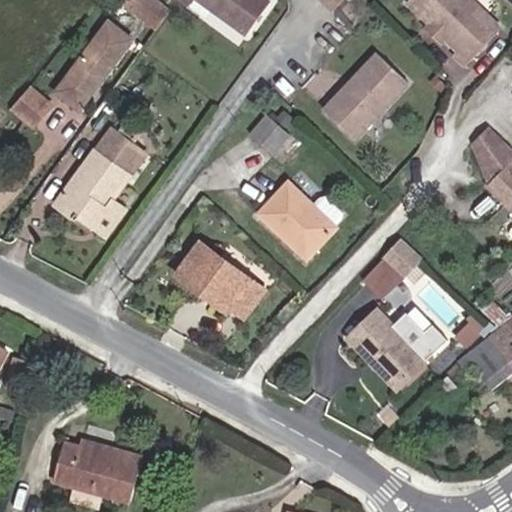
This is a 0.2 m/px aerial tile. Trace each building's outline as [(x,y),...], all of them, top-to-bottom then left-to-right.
[(186,0),(187,0),(186,0),(197,0),(244,32),(267,1),(265,0),(186,0)] [(315,0),(330,13),(341,0),(315,0)] [(468,0),(402,0),(422,18),(433,28),(442,36),(454,47),(450,52),(462,62),(495,25),(468,0)] [(155,30),(167,13),(154,3),(142,20),(155,30)] [(422,18),(418,22),(438,40),(442,36),(433,28),(422,18)] [(103,28),(66,76),(90,93),(126,44),(103,28)] [(374,51),(321,109),(353,138),(406,80),(374,51)] [(90,93),(66,76),(58,87),(81,104),(90,93)] [(32,122),(49,101),(28,85),(12,106),(32,122)] [(287,134),(264,114),(248,133),(272,153),(287,134)] [(125,120),(117,131),(132,143),(140,132),(125,120)] [(511,211),(511,152),(487,125),(471,141),(488,176),(482,182),(511,211)] [(132,143),(117,131),(110,126),(54,200),(89,226),(132,169),(128,166),(141,148),(132,143)] [(128,166),(132,169),(145,152),(141,148),(128,166)] [(286,182),(259,214),(286,237),(290,232),(312,253),(335,227),(332,224),(338,217),(339,209),(322,193),(315,195),(308,203),(286,182)] [(491,230),(474,211),(463,222),(480,241),(491,230)] [(290,232),(286,237),(308,256),(312,253),(290,232)] [(218,296),(235,308),(244,314),(263,287),(200,244),(178,275),(215,301),(218,296)] [(420,263),(406,249),(394,262),(408,276),(420,263)] [(232,312),(235,308),(218,296),(215,301),(232,312)] [(391,386),(442,335),(428,321),(420,329),(401,310),(387,324),(372,308),(343,337),(365,360),(368,357),(375,363),(372,366),(391,386)] [(511,329),(505,321),(456,360),(463,369),(472,363),(490,387),(511,369),(511,329)] [(0,369),(10,352),(0,347),(0,369)] [(25,397),(34,366),(15,361),(7,392),(25,397)] [(453,386),(443,372),(434,381),(443,393),(453,386)] [(84,449),(142,464),(144,459),(86,443),(84,449)] [(132,505),(142,464),(84,449),(65,444),(55,484),(132,505)]
